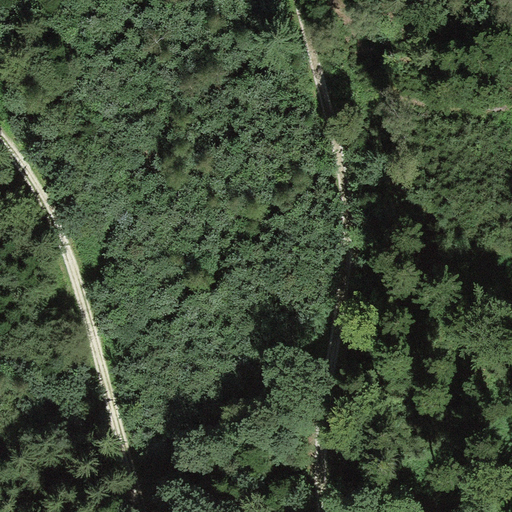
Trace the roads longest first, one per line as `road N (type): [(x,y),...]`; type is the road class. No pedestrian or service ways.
road 1 (track): [(319,511),(318,438),(350,231),(348,188),(303,0)]
road 2 (track): [(137,511),(51,221),(0,140)]
